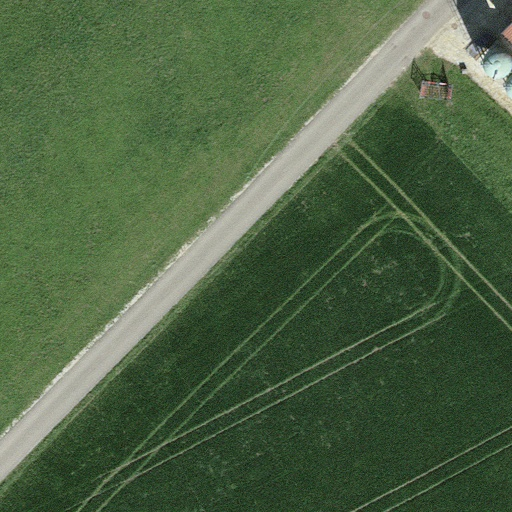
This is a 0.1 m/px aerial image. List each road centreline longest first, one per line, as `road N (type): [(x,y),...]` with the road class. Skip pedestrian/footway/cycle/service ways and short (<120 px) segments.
road 1 (track): [(443,0),(0,445)]
road 2 (motorway): [(0,348),(332,0)]
road 3 (motorway): [(193,0),(0,198)]
